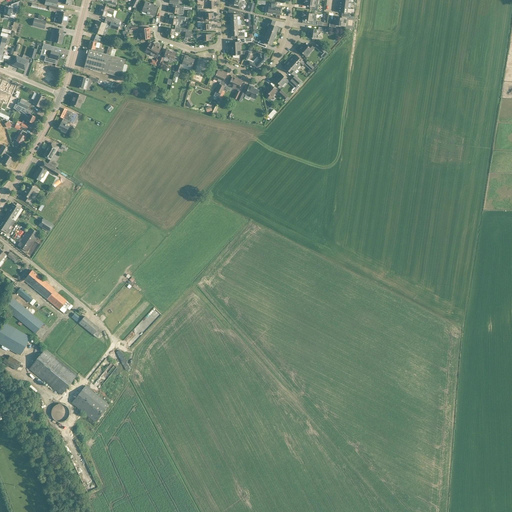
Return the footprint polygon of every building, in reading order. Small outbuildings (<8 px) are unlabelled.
[(240,0),(230,0),(230,3),(232,4),(231,7),(240,9),(242,4),(244,4),(245,1),(240,0)] [(315,0),(304,0),(304,2),(305,2),(304,6),(311,7),(310,10),(317,11),(318,5),(315,5),(315,0)] [(5,10),(4,14),(5,14),(4,18),(9,19),(9,16),(10,16),(11,14),(16,15),(20,1),(11,4),(11,7),(6,6),(6,7),(5,6),(4,9),(5,10)] [(268,10),(267,11),(268,11),(268,12),(268,13),(275,14),(276,14),(279,14),(280,14),(280,13),(281,12),(281,11),(281,10),(281,9),(280,9),(281,8),(275,7),(275,5),(276,6),(276,2),(271,1),(269,1),(269,6),(268,9),(268,10)] [(145,2),(144,6),(142,7),(141,9),(143,10),(142,11),(154,16),(157,8),(153,7),(154,5),(145,2)] [(249,2),(247,11),(254,12),(256,4),(249,2)] [(170,13),(175,13),(178,14),(183,14),(183,11),(184,8),(184,6),(182,5),(178,5),(177,8),(171,7),(170,13)] [(99,14),(104,16),(105,17),(105,16),(107,13),(113,15),(114,10),(101,6),(100,8),(101,9),(99,14)] [(230,17),(230,20),(238,20),(238,17),(238,16),(241,16),(241,11),(233,9),(232,14),(228,14),(228,17),(230,17)] [(206,10),(201,11),(200,11),(200,16),(205,16),(205,19),(214,19),(213,13),(206,13),(206,10)] [(58,23),(61,24),(66,25),(67,20),(66,20),(68,13),(59,12),(58,18),(59,19),(58,23)] [(314,13),(304,12),(303,13),(302,13),(302,16),(303,16),(302,20),(309,21),(308,24),(315,25),(316,19),(313,19),(314,13)] [(106,17),(105,20),(119,24),(120,21),(120,20),(114,18),(115,18),(114,18),(113,15),(107,13),(105,16),(106,17)] [(167,23),(168,23),(168,24),(173,24),(176,25),(177,22),(179,22),(180,19),(185,20),(185,17),(181,17),(176,16),(176,19),(169,18),(169,20),(168,19),(167,23)] [(329,27),(336,28),(336,25),(344,26),(345,23),(346,23),(346,20),(345,20),(345,18),(334,17),(334,21),(330,20),(329,27)] [(32,25),(44,29),(46,22),(34,18),(32,25)] [(269,27),(268,30),(276,33),(278,27),(274,26),(276,21),(269,18),(266,26),(269,27)] [(93,31),(98,33),(102,34),(105,25),(109,26),(109,27),(117,30),(119,24),(105,20),(104,23),(97,21),(93,31)] [(204,21),(199,21),(198,22),(198,24),(200,24),(200,27),(203,27),(203,30),(206,30),(211,30),(211,24),(204,24),(204,21)] [(175,29),(172,28),(167,28),(166,34),(174,35),(175,32),(177,32),(180,32),(181,28),(175,27),(175,29)] [(307,37),(312,38),(317,39),(318,36),(322,31),(327,32),(328,28),(319,27),(318,30),(309,28),(307,37)] [(53,42),(57,42),(62,44),(64,34),(62,34),(63,30),(55,28),(54,34),(55,35),(53,42)] [(139,29),(140,36),(139,36),(138,36),(138,37),(137,37),(137,38),(137,39),(137,40),(140,40),(150,39),(149,32),(150,32),(150,28),(139,29)] [(238,30),(231,30),(231,34),(229,34),(229,36),(237,36),(237,39),(241,39),(245,38),(244,32),(242,32),(242,29),(238,29),(238,30)] [(268,30),(265,36),(274,39),(275,38),(274,38),(274,37),(275,37),(276,33),(268,30)] [(189,31),(188,38),(190,38),(191,35),(197,35),(197,38),(202,37),(203,41),(211,40),(211,34),(203,34),(202,33),(191,33),(191,32),(189,31)] [(262,38),(260,43),(267,45),(268,43),(272,45),(274,39),(265,36),(264,39),(262,38)] [(91,41),(89,48),(91,49),(91,50),(104,53),(105,50),(101,49),(99,48),(100,43),(97,42),(95,42),(91,41)] [(240,42),(230,42),(230,48),(231,48),(231,55),(233,55),(233,57),(239,58),(239,55),(246,54),(248,50),(240,51),(240,42)] [(43,44),(42,49),(46,50),(45,56),(46,56),(44,61),(56,64),(57,60),(59,53),(58,53),(53,51),(54,47),(54,46),(43,43),(43,44)] [(150,43),(147,47),(145,51),(156,57),(158,52),(161,48),(158,47),(159,46),(154,43),(153,45),(150,43)] [(299,50),(302,53),(305,55),(308,52),(309,53),(314,48),(310,44),(308,46),(305,43),(299,50)] [(318,43),(315,46),(321,52),(324,49),(318,43)] [(108,47),(106,54),(110,55),(111,55),(114,56),(115,51),(112,50),(112,48),(108,47)] [(87,54),(83,67),(88,68),(103,73),(120,78),(122,73),(125,74),(127,65),(124,64),(125,59),(114,56),(111,55),(110,55),(106,54),(104,53),(91,50),(87,49),(86,54),(87,54)] [(166,50),(165,55),(164,57),(169,59),(169,60),(169,61),(169,62),(170,62),(171,62),(172,62),(173,62),(173,61),(174,61),(174,60),(179,62),(179,59),(178,59),(179,58),(174,56),(176,52),(169,50),(169,51),(166,50)] [(246,54),(246,55),(243,59),(247,61),(249,61),(247,65),(255,69),(256,68),(255,67),(257,67),(258,68),(266,59),(266,57),(264,55),(263,56),(260,53),(257,57),(253,61),(248,59),(251,52),(248,50),(246,54)] [(10,59),(11,56),(2,54),(0,53),(0,61),(2,62),(3,58),(10,59)] [(22,58),(18,67),(25,70),(28,61),(25,59),(26,56),(23,55),(22,58)] [(185,55),(183,60),(182,64),(191,67),(194,59),(186,57),(187,56),(185,55)] [(292,57),(289,61),(297,68),(300,65),(301,66),(304,63),(303,62),(299,58),(295,55),(292,58),(292,57)] [(13,65),(18,67),(22,58),(16,56),(13,65)] [(41,71),(40,76),(51,80),(53,74),(54,75),(55,71),(54,71),(54,70),(53,69),(54,66),(37,61),(36,65),(45,68),(44,72),(41,71)] [(284,67),(288,70),(292,74),(292,73),(295,76),(300,71),(297,68),(289,61),(286,64),(284,67)] [(307,61),(305,64),(311,70),(314,67),(307,61)] [(216,91),(214,96),(219,98),(221,94),(222,91),(226,83),(223,82),(225,79),(227,74),(221,72),(218,70),(216,74),(214,78),(217,80),(217,81),(220,82),(216,91)] [(274,80),(278,83),(280,86),(284,81),(287,83),(289,81),(280,73),(279,74),(274,80)] [(91,76),(90,80),(112,88),(113,83),(99,78),(91,76)] [(295,76),(292,79),(300,86),(303,83),(295,76)] [(232,77),(230,81),(228,85),(232,87),(235,89),(235,88),(238,90),(242,81),(232,77)] [(77,87),(82,88),(86,89),(89,79),(84,78),(84,80),(80,79),(77,87)] [(2,79),(0,85),(0,88),(8,92),(8,93),(12,94),(16,85),(12,83),(2,79)] [(300,86),(292,79),(289,82),(297,89),(300,86)] [(266,95),(270,98),(270,99),(277,91),(270,84),(265,90),(268,93),(266,95)] [(247,89),(245,94),(250,97),(249,99),(253,101),(255,99),(257,95),(259,90),(251,87),(252,86),(250,85),(247,89)] [(278,94),(284,99),(286,101),(287,100),(290,98),(281,90),(278,94)] [(31,98),(35,100),(33,103),(41,107),(42,104),(43,102),(45,98),(38,94),(34,92),(31,98)] [(71,104),(76,106),(79,108),(83,99),(84,99),(85,97),(74,92),(72,97),(74,97),(71,104)] [(11,96),(7,107),(13,110),(18,99),(11,96)] [(21,99),(18,105),(27,110),(27,109),(30,104),(21,99)] [(14,108),(15,109),(19,112),(20,111),(28,117),(27,120),(33,123),(36,117),(30,114),(32,112),(27,109),(27,110),(18,105),(16,104),(14,108)] [(61,123),(59,128),(62,129),(61,130),(66,133),(67,131),(69,126),(66,125),(68,121),(75,124),(79,116),(73,113),(71,112),(67,110),(63,118),(64,118),(61,123)] [(27,133),(23,130),(22,130),(16,140),(14,139),(12,143),(18,146),(20,143),(22,144),(26,137),(25,136),(27,133)] [(43,156),(47,158),(51,160),(55,152),(56,152),(59,147),(56,145),(52,143),(50,146),(49,145),(43,156)] [(3,145),(0,150),(0,155),(2,156),(2,157),(4,159),(3,162),(5,163),(9,165),(13,158),(9,155),(7,154),(4,153),(8,147),(4,145),(3,145)] [(49,164),(46,169),(57,175),(59,171),(49,164)] [(33,177),(37,179),(40,181),(42,177),(43,178),(47,171),(40,167),(36,173),(35,173),(33,177)] [(23,198),(27,201),(29,202),(32,199),(31,198),(37,188),(33,186),(29,184),(26,188),(27,188),(23,194),(25,195),(23,198)] [(13,203),(6,215),(13,219),(15,221),(23,210),(13,203)] [(13,219),(6,215),(0,223),(0,228),(8,234),(11,230),(10,229),(15,221),(13,219)] [(43,218),(39,225),(49,231),(54,225),(43,218)] [(18,241),(20,242),(18,245),(27,252),(39,233),(30,227),(22,239),(20,238),(18,241)] [(7,255),(13,260),(15,261),(16,260),(14,258),(15,257),(10,252),(7,255)] [(32,270),(29,274),(24,280),(65,314),(72,306),(54,290),(55,289),(32,270)] [(17,292),(32,305),(36,301),(20,288),(17,292)] [(12,297),(4,307),(35,333),(44,323),(12,297)] [(74,313),(71,317),(77,321),(80,317),(74,313)] [(85,315),(79,323),(93,334),(97,337),(102,330),(99,328),(99,327),(85,315)] [(0,343),(20,355),(31,337),(5,322),(0,330),(0,343)] [(78,375),(45,348),(29,368),(61,395),(78,375)] [(10,355),(6,363),(21,371),(25,364),(10,355)] [(82,390),(71,402),(95,421),(105,409),(109,405),(86,385),(82,390)] [(61,403),(59,403),(57,404),(56,404),(54,406),(53,408),(52,410),(52,412),(52,414),(52,416),(53,418),(55,420),(57,421),(59,421),(62,421),(64,420),(67,419),(68,416),(69,413),(69,411),(68,408),(67,406),(66,405),(64,404),(62,404),(61,403)] [(10,407),(6,408),(8,415),(14,413),(12,407),(11,407),(10,408),(10,407)]
